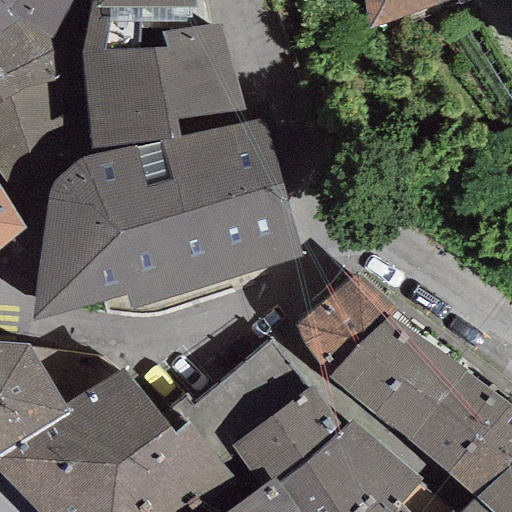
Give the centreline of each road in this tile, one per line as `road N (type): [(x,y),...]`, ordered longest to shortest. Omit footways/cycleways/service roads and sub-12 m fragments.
road 1 (residential): [(357,239),(298,273),(131,338),(87,338),(0,315)]
road 2 (residential): [(240,0),(316,186),(357,239)]
road 3 (residential): [(357,239),(511,348)]
